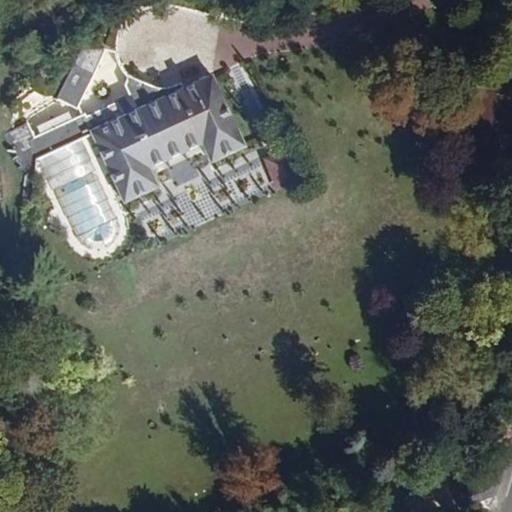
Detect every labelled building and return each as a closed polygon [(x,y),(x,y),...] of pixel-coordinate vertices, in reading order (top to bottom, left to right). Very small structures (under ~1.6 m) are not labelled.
[(94,18),(88,45),(119,52),(125,25),(94,18)] [(218,73),(94,123),(123,195),(158,180),(150,160),(207,136),(216,155),(247,141),(218,73)] [(40,146),(94,123),(86,105),(33,126),(40,146)] [(281,152),(264,160),(279,191),(296,183),(281,152)] [(476,511),(494,505),(495,485),(491,471),(462,483),(455,461),(398,483),(406,505),(439,493),(445,511),(476,511)]
